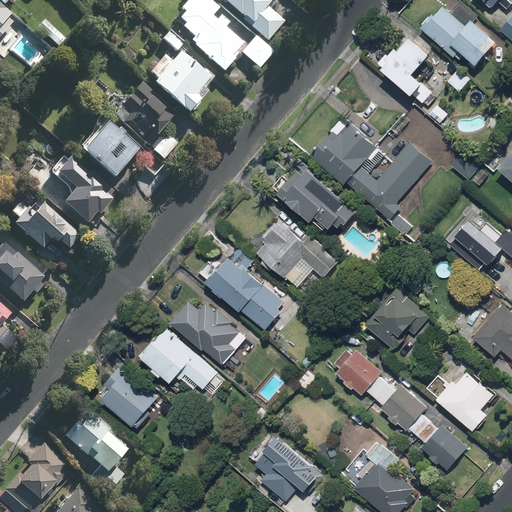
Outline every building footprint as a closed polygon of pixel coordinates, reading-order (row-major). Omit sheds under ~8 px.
[(0,0),(0,29),(14,13),(0,0)] [(221,7),(212,0),(190,0),(185,6),(189,9),(181,18),(187,23),(184,27),(195,37),(191,42),(226,72),(240,55),(237,52),(246,42),(214,15),(221,7)] [(242,18),(269,42),(287,21),(268,5),(272,1),(271,0),(224,0),(244,16),(242,18)] [(435,12),(423,26),(461,59),(468,51),(482,63),(503,38),(479,18),(482,15),(464,0),(461,0),(453,10),(446,5),(438,15),(435,12)] [(66,38),(46,19),(39,26),(59,46),(66,38)] [(147,76),(190,112),(209,90),(206,88),(216,76),(188,52),(192,47),(171,29),(163,38),(180,53),(173,61),(166,54),(147,76)] [(391,52),(382,63),(432,106),(439,99),(434,94),(436,91),(427,84),(431,79),(421,71),(438,52),(417,34),(406,46),(402,43),(393,54),(391,52)] [(257,35),(242,52),(261,68),(276,51),(257,35)] [(462,67),(450,81),(463,91),(475,77),(462,67)] [(145,80),(114,115),(164,159),(178,144),(163,130),(179,111),(145,80)] [(440,104),(432,114),(443,123),(451,114),(440,104)] [(109,118),(84,146),(118,175),(142,148),(109,118)] [(335,129),(314,153),(392,220),(404,206),(400,203),(437,160),(414,141),(381,179),(372,172),(390,152),(354,122),(343,135),(335,129)] [(510,155),(501,147),(486,163),(495,171),(510,155)] [(468,148),(454,164),(472,180),(486,164),(468,148)] [(363,208),(301,155),(292,166),(299,172),(283,191),(330,231),(338,221),(346,228),(363,208)] [(90,171),(73,156),(59,171),(78,187),(65,201),(89,222),(99,211),(101,213),(115,198),(112,195),(117,189),(93,168),(90,171)] [(480,187),(491,174),(484,168),(473,181),(480,187)] [(70,248),(83,234),(47,201),(42,206),(35,200),(29,206),(22,200),(13,209),(21,217),(16,222),(45,248),(56,236),(70,248)] [(414,227),(401,215),(394,222),(407,234),(414,227)] [(328,277),(342,260),(311,233),(307,238),(282,216),(256,247),(302,286),(317,268),(328,277)] [(123,217),(111,230),(118,236),(130,224),(123,217)] [(47,275),(7,241),(0,249),(0,257),(0,258),(0,257),(0,279),(25,300),(47,275)] [(240,245),(210,280),(269,330),(286,310),(282,307),(289,300),(251,267),(257,260),(240,245)] [(417,266),(403,280),(417,293),(431,279),(417,266)] [(400,286),(369,322),(402,351),(433,315),(400,286)] [(490,313),(503,299),(489,286),(476,300),(490,313)] [(194,299),(175,321),(226,364),(250,336),(235,323),(238,320),(222,307),(220,310),(210,301),(204,307),(194,299)] [(0,342),(10,350),(20,338),(4,324),(13,312),(0,300),(0,342)] [(511,307),(507,302),(477,335),(500,356),(506,349),(511,353),(511,307)] [(223,369),(169,323),(143,354),(175,381),(181,375),(191,383),(195,378),(207,388),(223,369)] [(361,348),(340,372),(365,394),(370,389),(386,404),(384,407),(393,415),(392,417),(399,424),(401,422),(410,430),(412,428),(430,443),(426,447),(452,470),(472,446),(446,423),(441,428),(424,413),(430,406),(405,383),(399,390),(383,375),(387,370),(361,348)] [(311,354),(301,363),(307,369),(317,360),(311,354)] [(164,394),(127,362),(100,393),(141,428),(156,411),(152,408),(164,394)] [(469,365),(440,396),(478,429),(492,413),(487,408),(500,392),(469,365)] [(320,378),(312,370),(301,382),(310,389),(320,378)] [(88,405),(65,433),(100,463),(89,477),(108,493),(125,473),(113,463),(129,445),(116,434),(119,431),(88,405)] [(45,440),(4,488),(32,511),(33,511),(67,473),(64,470),(70,462),(45,440)] [(359,485),(390,511),(403,511),(422,490),(396,468),(405,457),(385,440),(373,453),(381,461),(359,485)] [(294,480),(280,494),(299,511),(313,497),(294,480)] [(80,482),(54,511),(99,511),(106,504),(80,482)] [(376,511),(357,494),(340,511),(376,511)]
